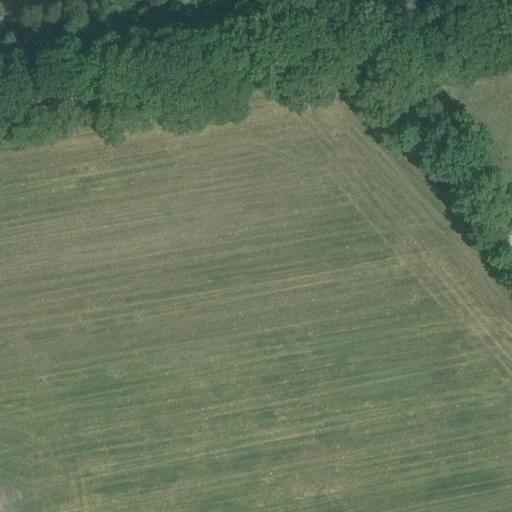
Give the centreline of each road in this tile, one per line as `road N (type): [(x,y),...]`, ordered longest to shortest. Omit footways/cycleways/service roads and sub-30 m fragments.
road 1 (track): [(0,116),(351,54)]
road 2 (track): [(511,241),(351,54)]
road 3 (track): [(511,28),(351,54)]
